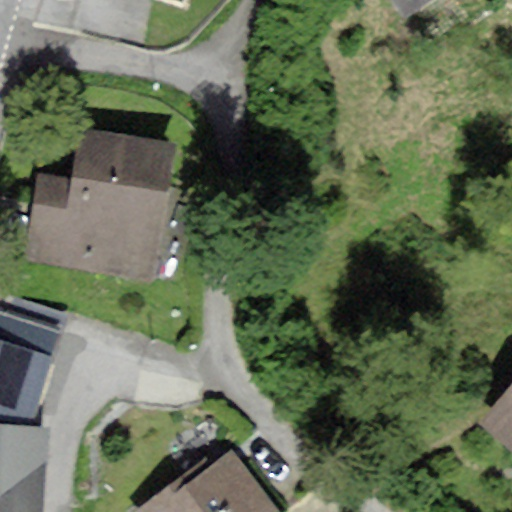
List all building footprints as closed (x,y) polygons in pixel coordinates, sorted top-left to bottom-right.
[(151,273),(170,143),(86,130),(78,180),(43,175),(31,255),(151,273)] [(55,358),(0,344),(0,415),(39,425),(55,358)] [(511,389),(490,413),(511,433),(511,389)] [(40,511),(43,426),(0,424),(0,511),(40,511)] [(275,511),(231,450),(145,511),(275,511)]
